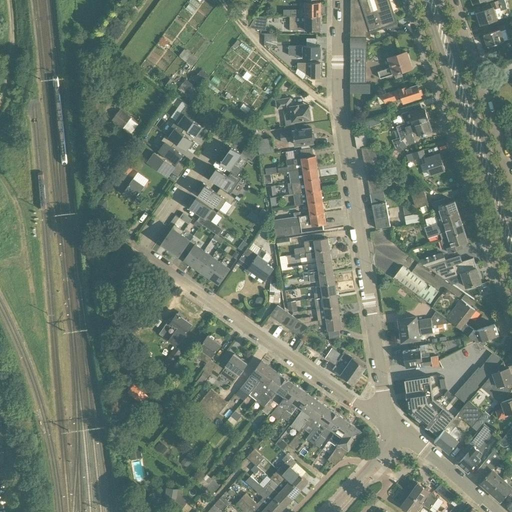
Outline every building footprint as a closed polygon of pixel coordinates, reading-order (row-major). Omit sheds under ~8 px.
[(237,4),(231,0),(230,0),(228,3),(233,9),(237,4)] [(366,48),(366,39),(366,32),(370,31),(371,33),(388,27),(392,32),(401,26),(399,22),(396,22),(389,0),(363,0),(361,1),(351,4),(351,47),(366,48)] [(481,25),(497,20),(503,18),(500,11),(507,9),(504,0),(501,0),(491,3),(493,8),(477,13),(481,25)] [(291,17),(321,16),(321,2),(306,2),(306,14),(303,14),(303,10),(291,10),(291,17)] [(321,16),(291,17),(290,17),(290,30),(295,30),(321,30),(321,16)] [(249,27),(260,31),(265,31),(267,17),(256,17),(249,27)] [(511,50),(511,39),(509,40),(504,25),(498,27),(500,30),(484,35),(486,41),(485,41),(486,46),(487,45),(488,47),(489,47),(490,51),(502,48),(504,54),(511,50)] [(277,34),(264,34),(264,46),(277,46),(277,34)] [(169,42),(163,37),(158,44),(165,49),(169,42)] [(317,39),(307,39),(307,46),(288,46),(288,56),(296,56),(296,58),(320,58),(320,46),(317,46),(317,39)] [(366,84),(366,48),(351,47),(351,84),(366,84)] [(192,66),(198,59),(185,49),(179,56),(192,66)] [(402,76),(401,72),(412,69),(406,52),(389,58),(392,67),(378,72),(380,79),(395,74),(396,78),(402,76)] [(298,63),(298,69),(312,78),(320,78),(320,63),(298,63)] [(201,87),(210,76),(202,70),(193,80),(201,87)] [(173,80),(168,77),(163,84),(168,87),(173,80)] [(191,99),(199,89),(186,79),(179,89),(191,99)] [(417,85),(406,89),(406,88),(388,94),(390,102),(398,99),(397,98),(402,96),(404,102),(421,97),(421,96),(422,95),(420,89),(419,89),(417,85)] [(286,126),(295,125),(295,121),(310,119),(310,118),(311,117),(310,113),(309,111),(308,104),(307,104),(292,107),(290,98),(282,99),(276,100),(277,110),(283,109),(286,126)] [(197,111),(188,104),(175,121),(185,128),(197,136),(203,128),(192,119),(197,111)] [(247,114),(251,109),(244,104),(240,109),(247,114)] [(406,112),(404,113),(407,124),(397,127),(401,141),(408,133),(406,127),(413,124),(413,125),(429,120),(427,113),(426,113),(425,110),(423,111),(422,108),(416,110),(406,112)] [(138,124),(132,119),(133,118),(121,109),(109,123),(121,133),(124,130),(130,134),(138,124)] [(378,118),(369,121),(370,126),(371,127),(380,124),(378,118)] [(415,130),(417,135),(432,131),(432,130),(429,120),(413,125),(413,124),(406,127),(408,133),(401,141),(398,145),(403,149),(408,146),(415,143),(411,132),(415,130)] [(182,133),(185,128),(175,121),(166,135),(187,150),(188,148),(190,150),(195,143),(182,133)] [(312,129),(284,132),(280,133),(281,143),(294,141),(295,146),(315,143),(314,134),(312,135),(312,129)] [(357,149),(370,147),(367,135),(355,137),(357,149)] [(272,138),(263,139),(257,140),(259,155),(275,153),(272,138)] [(237,140),(233,145),(241,150),(244,145),(237,140)] [(179,151),(165,142),(159,151),(178,164),(184,155),(179,151)] [(220,164),(231,172),(238,176),(242,170),(234,164),(241,154),(229,146),(225,153),(227,154),(220,164)] [(252,159),(256,154),(246,147),(242,152),(252,159)] [(362,149),(363,155),(375,153),(374,147),(362,149)] [(426,163),(430,175),(445,170),(440,157),(434,159),(433,157),(425,159),(422,150),(412,153),(414,160),(421,158),(423,164),(426,163)] [(175,167),(155,153),(147,163),(168,177),(175,167)] [(375,153),(363,155),(364,161),(376,159),(375,153)] [(315,156),(302,158),(293,159),(294,164),(287,165),(287,167),(278,168),(279,173),(289,172),(317,168),(315,156)] [(376,159),(364,161),(365,167),(377,165),(376,159)] [(377,165),(365,167),(366,173),(378,170),(377,165)] [(238,176),(231,172),(228,177),(215,167),(209,175),(211,176),(210,178),(231,193),(241,179),(238,176)] [(290,183),(292,183),(319,179),(317,168),(289,172),(290,183)] [(378,170),(366,173),(367,179),(380,176),(378,170)] [(123,172),(115,184),(125,191),(123,193),(134,201),(144,187),(133,179),(123,172)] [(265,184),(272,183),(271,174),(266,175),(264,175),(265,184)] [(319,179),(292,183),(293,194),(321,190),(319,179)] [(381,182),(368,184),(369,190),(382,187),(381,182)] [(204,183),(199,191),(208,197),(214,190),(204,183)] [(382,187),(369,190),(370,196),(383,193),(382,187)] [(295,206),(308,204),(322,201),(321,190),(293,194),(295,206)] [(411,195),(413,201),(426,197),(424,191),(411,195)] [(370,196),(377,229),(390,227),(386,205),(385,205),(383,193),(370,196)] [(428,204),(426,197),(413,201),(416,208),(428,204)] [(217,213),(196,198),(194,200),(192,199),(187,206),(200,216),(197,221),(203,225),(216,234),(219,236),(223,230),(211,221),(217,213)] [(434,208),(435,208),(435,211),(434,211),(436,218),(442,216),(458,211),(455,201),(448,203),(446,198),(432,203),(434,208)] [(308,204),(310,215),(324,213),(322,201),(308,204)] [(405,216),(419,213),(409,207),(403,208),(405,216)] [(262,209),(258,214),(264,218),(268,213),(262,209)] [(442,216),(436,218),(433,217),(425,219),(427,226),(432,225),(433,230),(461,221),(458,211),(442,216)] [(192,219),(183,213),(180,218),(189,224),(192,219)] [(276,237),(302,233),(300,223),(311,221),(312,227),(326,224),(324,213),(310,215),(273,220),(276,237)] [(419,213),(405,216),(407,225),(420,222),(419,213)] [(264,220),(257,216),(254,221),(260,226),(264,220)] [(98,217),(94,223),(100,227),(104,221),(98,217)] [(464,231),(461,221),(433,230),(432,225),(427,226),(424,227),(428,238),(440,234),(442,240),(449,238),(449,237),(464,231)] [(170,250),(181,235),(184,231),(175,225),(172,228),(161,244),(170,250)] [(468,242),(464,231),(449,237),(449,238),(442,240),(441,241),(444,250),(447,249),(449,253),(463,249),(461,244),(468,242)] [(190,241),(181,235),(170,250),(179,257),(184,249),(190,241)] [(294,249),(295,255),(306,254),(330,250),(328,238),(304,242),(305,248),(294,249)] [(184,249),(189,253),(184,260),(193,266),(204,251),(195,244),(196,243),(191,239),(190,241),(184,249)] [(239,248),(244,251),(248,245),(243,241),(239,248)] [(251,265),(248,269),(265,281),(273,269),(267,265),(270,260),(270,255),(262,250),(257,256),(248,249),(241,258),(251,265)] [(330,250),(306,254),(307,258),(307,259),(317,258),(318,263),(332,261),(330,250)] [(213,257),(204,251),(193,266),(202,272),(213,257)] [(427,266),(446,261),(443,253),(420,261),(427,266)] [(473,258),(463,262),(461,256),(446,261),(427,266),(453,285),(464,281),(466,288),(481,283),(477,269),(476,269),(473,258)] [(221,263),(213,257),(202,272),(210,279),(221,263)] [(332,261),(318,263),(318,268),(309,270),(309,272),(303,273),(303,277),(309,276),(333,272),(332,261)] [(230,269),(221,263),(210,279),(219,285),(230,269)] [(439,292),(411,272),(403,266),(393,279),(401,285),(429,304),(439,292)] [(333,272),(309,276),(310,280),(310,283),(320,281),(321,285),(335,284),(333,272)] [(491,292),(486,283),(478,287),(482,296),(491,292)] [(335,284),(321,285),(316,286),(317,293),(314,293),(315,298),(337,295),(335,284)] [(278,292),(270,291),(269,303),(279,303),(280,292),(278,292)] [(315,298),(316,309),(338,306),(337,295),(315,298)] [(452,323),(477,341),(484,347),(484,346),(484,345),(486,345),(486,344),(484,345),(484,340),(498,335),(495,324),(476,331),(466,324),(476,311),(461,300),(447,319),(452,323)] [(294,313),(297,312),(296,301),(287,302),(289,310),(294,313)] [(270,316),(275,319),(282,309),(277,305),(275,307),(270,316)] [(338,306),(316,309),(318,321),(319,321),(340,317),(338,306)] [(275,319),(280,323),(287,312),(282,309),(275,319)] [(447,319),(436,311),(431,319),(416,321),(416,316),(399,320),(399,321),(398,322),(398,324),(400,325),(400,331),(444,324),(452,323),(447,319)] [(280,323),(285,326),(292,316),(287,312),(280,323)] [(177,314),(170,324),(177,328),(174,332),(168,341),(176,347),(182,338),(192,324),(182,317),(183,316),(179,313),(177,314)] [(298,319),(297,319),(292,316),(285,326),(290,330),(298,319)] [(318,321),(311,322),(303,323),(308,326),(317,325),(320,324),(320,325),(327,324),(329,338),(339,337),(338,330),(342,329),(340,317),(319,321),(318,321)] [(303,323),(298,319),(290,330),(296,334),(303,323)] [(308,326),(303,323),(296,334),(301,337),(306,329),(308,327),(308,326)] [(445,332),(444,324),(400,331),(401,336),(400,338),(401,340),(402,341),(402,342),(419,339),(418,336),(445,332)] [(220,345),(221,346),(221,345),(209,336),(209,335),(195,354),(207,363),(202,370),(210,375),(217,365),(210,360),(220,345)] [(297,351),(303,343),(299,340),(293,349),(297,351)] [(181,352),(176,348),(169,356),(175,361),(181,352)] [(325,358),(331,362),(337,353),(332,349),(325,358)] [(406,369),(432,365),(432,368),(439,367),(437,356),(422,358),(421,350),(404,353),(404,354),(403,356),(404,359),(405,360),(406,369)] [(343,354),(342,356),(339,361),(360,376),(367,367),(344,351),(342,353),(343,354)] [(354,385),(360,376),(339,361),(342,356),(337,353),(331,362),(335,365),(333,370),(354,385)] [(226,366),(239,375),(247,364),(234,354),(226,366)] [(488,359),(498,367),(502,362),(492,354),(488,359)] [(484,364),(494,372),(498,367),(488,359),(484,364)] [(270,367),(261,361),(248,379),(246,381),(248,382),(243,389),(250,394),(270,367)] [(486,381),(482,386),(483,386),(491,393),(490,394),(500,403),(505,398),(511,391),(511,390),(507,387),(508,386),(507,383),(511,382),(511,381),(511,377),(509,368),(506,369),(503,361),(502,362),(498,367),(494,372),(490,377),(486,381)] [(480,368),(490,377),(494,372),(484,364),(480,368)] [(217,365),(210,375),(217,380),(224,370),(217,365)] [(270,367),(250,394),(249,395),(256,400),(262,394),(277,372),(270,367)] [(479,367),(475,372),(486,381),(490,377),(480,368),(479,367)] [(262,394),(256,400),(264,407),(270,399),(286,378),(277,372),(262,394)] [(475,372),(471,377),(482,386),(486,381),(475,372)] [(203,375),(196,383),(200,386),(207,378),(203,375)] [(406,394),(407,399),(407,400),(408,400),(410,412),(414,416),(424,424),(423,425),(424,425),(428,429),(429,429),(429,428),(439,437),(455,417),(445,408),(436,400),(434,399),(432,390),(430,377),(405,381),(407,393),(406,393),(406,394)] [(471,377),(467,381),(478,391),(482,386),(471,377)] [(278,405),(294,384),(286,378),(270,399),(264,407),(261,410),(267,415),(272,408),(270,406),(273,401),(275,403),(275,402),(278,405)] [(467,381),(463,386),(474,395),(478,391),(467,381)] [(287,411),(302,390),(294,384),(278,405),(272,413),(279,418),(281,416),(285,410),(287,411)] [(463,386),(459,391),(470,400),(474,395),(463,386)] [(228,402),(211,388),(196,407),(213,421),(228,402)] [(302,409),(312,396),(302,390),(287,411),(285,410),(281,416),(287,420),(297,406),(302,409)] [(134,399),(137,401),(142,405),(149,397),(141,391),(134,399)] [(455,396),(466,405),(469,401),(470,400),(459,391),(455,396)] [(299,431),(301,428),(305,424),(320,402),(312,396),(302,409),(291,426),(299,431)] [(507,416),(506,414),(511,412),(511,398),(502,402),(504,409),(496,411),(499,419),(507,416)] [(477,431),(484,424),(490,416),(485,411),(483,413),(469,401),(466,405),(458,415),(462,419),(477,431)] [(310,427),(313,429),(328,408),(320,402),(305,424),(310,427)] [(328,408),(313,429),(310,434),(306,438),(313,444),(317,439),(317,440),(336,413),(328,408)] [(242,416),(235,411),(231,417),(237,422),(242,416)] [(335,432),(344,419),(336,413),(317,440),(322,443),(325,438),(326,438),(332,430),(335,432)] [(458,415),(455,417),(439,437),(435,441),(449,453),(458,441),(450,434),(462,419),(458,415)] [(352,425),(344,419),(335,432),(329,441),(337,446),(352,425)] [(484,424),(477,431),(477,432),(471,440),(476,444),(459,463),(468,472),(475,464),(477,465),(480,461),(479,460),(480,459),(476,455),(482,447),(478,444),(490,429),(484,424)] [(335,448),(332,454),(340,461),(341,461),(360,433),(360,430),(352,425),(337,446),(335,448)] [(511,429),(511,428),(499,443),(504,447),(510,445),(510,446),(511,445),(511,429)] [(288,445),(294,450),(301,440),(296,436),(288,445)] [(275,444),(283,450),(288,444),(280,438),(275,444)] [(141,453),(139,444),(128,446),(129,455),(141,453)] [(155,448),(163,455),(168,448),(163,444),(161,446),(159,444),(155,448)] [(247,457),(252,462),(257,466),(264,458),(254,449),(247,457)] [(491,492),(502,480),(491,470),(502,458),(495,449),(486,461),(479,468),(483,471),(482,473),(486,477),(481,483),(491,492)] [(190,453),(181,463),(187,467),(195,457),(190,453)] [(282,460),(285,462),(291,466),(292,467),(296,463),(287,454),(283,458),(282,460)] [(315,467),(319,470),(320,470),(324,465),(320,461),(315,467)] [(259,469),(255,465),(251,470),(256,474),(259,469)] [(308,482),(292,467),(291,466),(288,470),(282,465),(278,470),(300,491),(308,482)] [(270,479),(272,481),(292,499),(300,491),(278,470),(270,479)] [(204,479),(196,472),(192,477),(199,483),(204,479)] [(206,489),(214,480),(217,477),(214,475),(211,478),(207,475),(204,479),(199,483),(206,489)] [(260,500),(272,511),(280,511),(285,508),(264,488),(258,483),(250,476),(245,481),(263,497),(260,500)] [(505,476),(502,480),(491,492),(501,501),(506,495),(511,500),(511,489),(507,485),(511,481),(505,476)] [(214,480),(206,489),(212,494),(220,486),(214,480)] [(285,508),(292,499),(272,481),(264,488),(285,508)] [(457,497),(441,483),(436,490),(451,504),(457,497)] [(438,499),(432,494),(418,484),(410,495),(423,505),(430,510),(438,499)] [(176,511),(177,511),(185,502),(172,492),(164,503),(176,511)] [(140,493),(134,497),(134,505),(142,509),(149,504),(148,496),(140,493)] [(257,504),(251,499),(246,493),(241,499),(255,511),(272,511),(260,500),(257,504)] [(401,506),(408,511),(414,511),(416,510),(418,511),(423,505),(410,495),(401,506)] [(255,511),(241,499),(236,504),(244,511),(255,511)]
